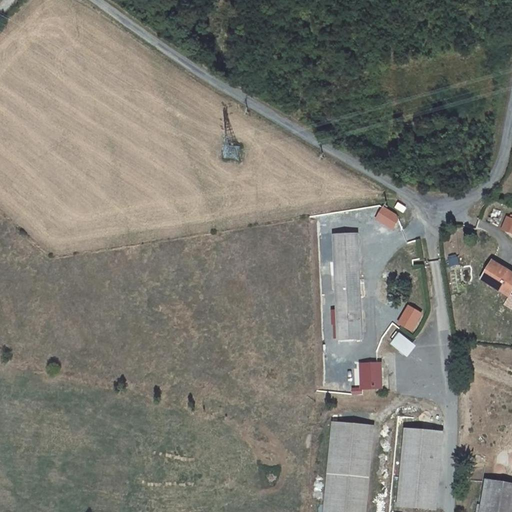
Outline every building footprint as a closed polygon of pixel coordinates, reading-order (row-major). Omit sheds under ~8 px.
[(394,213),(389,210),(381,222),(393,229),(398,221),(391,216),(394,213)] [(511,233),(511,216),(507,214),(501,229),(511,233)] [(373,222),(369,227),(381,234),(384,229),(373,222)] [(338,341),(363,339),(358,234),(334,235),(338,341)] [(511,292),(511,273),(493,261),(482,279),(497,289),(498,287),(511,295),(511,292)] [(413,345),(397,332),(392,338),(396,341),(393,345),(405,354),(413,345)] [(381,368),(381,364),(361,364),(361,369),(364,369),(365,390),(379,389),(378,368),(381,368)] [(360,511),(368,427),(332,424),(324,511),(360,511)] [(412,431),(406,506),(431,508),(438,433),(412,431)] [(483,507),(473,505),(471,511),(511,511),(511,485),(487,481),(483,507)]
